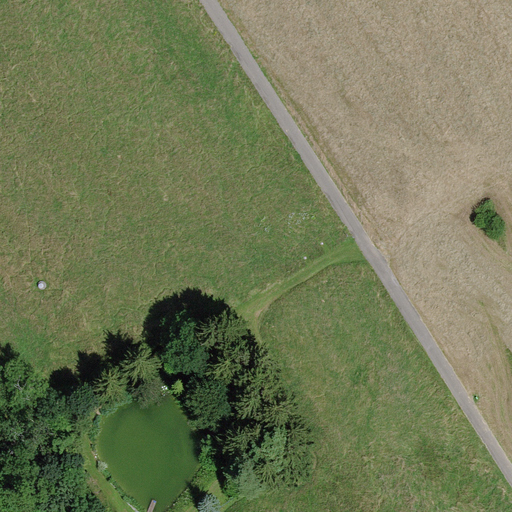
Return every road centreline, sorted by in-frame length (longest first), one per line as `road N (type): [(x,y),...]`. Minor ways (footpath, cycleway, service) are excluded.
road 1 (track): [(511,462),(218,0)]
road 2 (track): [(382,248),(511,165)]
